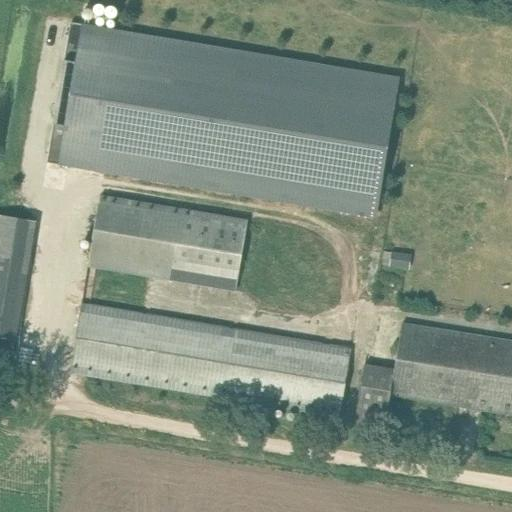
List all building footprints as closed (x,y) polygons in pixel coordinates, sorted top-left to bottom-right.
[(397,78),(71,23),(47,163),(373,218),(397,78)] [(172,279),(236,289),(247,221),(99,196),(88,265),(172,279)] [(36,222),(0,215),(0,339),(16,342),(36,222)] [(70,373),(339,418),(351,350),(349,349),(349,347),(345,346),(345,349),(81,304),(70,373)] [(511,341),(402,324),(394,371),(364,366),(355,421),(385,426),(390,395),(511,415),(511,341)]
